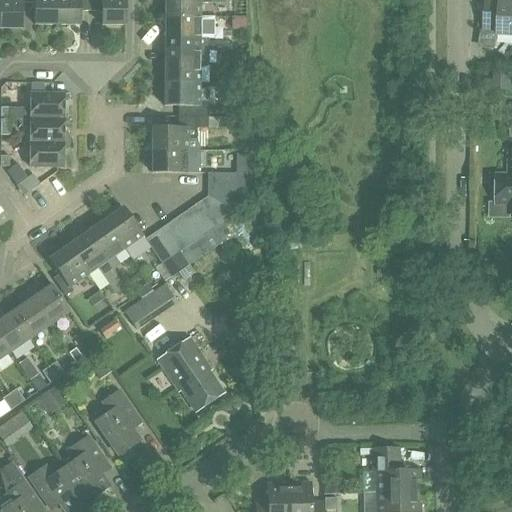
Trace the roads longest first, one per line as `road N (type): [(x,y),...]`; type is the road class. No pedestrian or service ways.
road 1 (residential): [(503,354),(460,303),(453,281),(461,0)]
road 2 (residential): [(149,511),(269,430),(458,431)]
road 3 (residential): [(21,241),(84,204),(103,182),(111,159),(96,93)]
